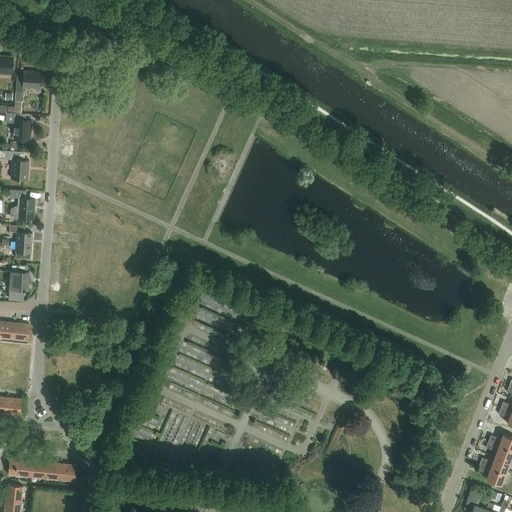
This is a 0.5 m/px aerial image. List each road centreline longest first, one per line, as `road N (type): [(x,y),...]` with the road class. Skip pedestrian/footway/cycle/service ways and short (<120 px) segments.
road 1 (track): [(511,171),(245,0)]
road 2 (unclassified): [(41,308),(58,76),(48,55),(0,30)]
road 3 (residential): [(444,511),(511,337)]
road 4 (unclassified): [(88,511),(87,464),(37,382)]
